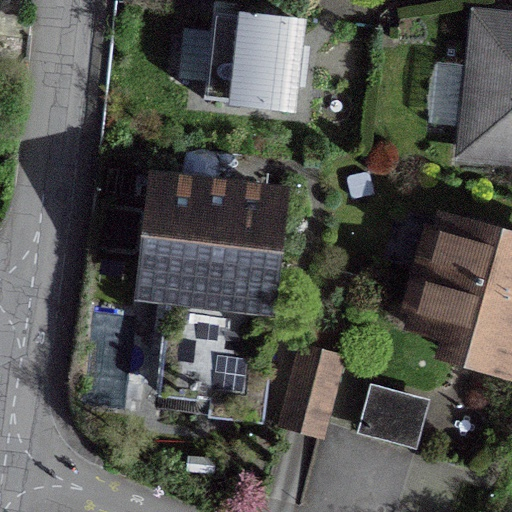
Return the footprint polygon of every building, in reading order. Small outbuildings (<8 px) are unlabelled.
[(511,17),(482,14),(467,149),(511,153),(511,17)] [(287,112),(296,26),(210,16),(201,102),(287,112)] [(183,296),(170,401),(250,410),(274,202),(156,188),(143,292),(183,296)] [(511,244),(441,224),(427,275),(412,326),(450,336),(444,356),(511,375),(511,244)] [(336,360),(300,350),(279,427),(316,438),(336,360)] [(420,406),(371,393),(360,432),(410,446),(420,406)]
